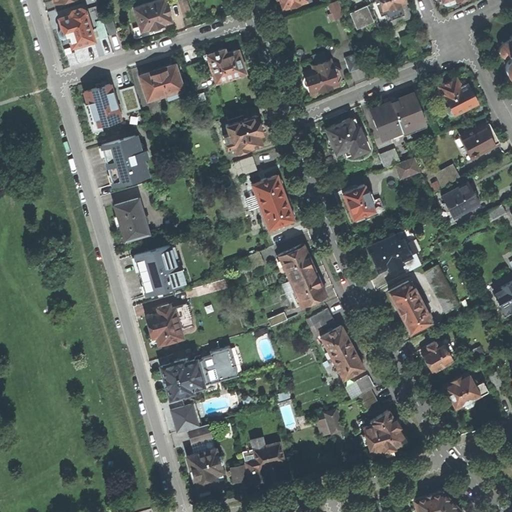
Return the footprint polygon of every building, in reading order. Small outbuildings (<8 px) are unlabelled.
[(148,28),(149,30),(164,25),(163,23),(171,21),(168,13),(170,13),(168,5),(166,5),(163,0),(157,0),(133,8),(140,31),(148,28)] [(185,0),(178,0),(182,12),(188,10),(185,0)] [(278,0),(282,9),(309,0),(278,0)] [(405,3),(406,2),(405,0),(378,0),(378,1),(366,5),(373,21),(379,19),(381,24),(388,21),(391,23),(395,22),(395,18),(401,16),(404,19),(409,17),(409,13),(405,3)] [(332,13),(328,14),(331,21),(342,16),(336,1),(328,4),(332,13)] [(373,21),(366,5),(349,12),(355,28),(373,21)] [(93,40),(90,29),(97,27),(96,22),(89,24),(84,10),(80,7),(72,11),(70,9),(69,11),(71,12),(69,15),(58,18),(61,28),(60,29),(59,30),(58,32),(58,34),(59,35),(60,36),(62,37),(60,39),(64,53),(73,50),(72,47),(93,40)] [(111,17),(104,19),(109,35),(117,32),(111,17)] [(102,20),(96,22),(97,27),(100,38),(107,35),(102,20)] [(511,24),(511,31),(511,33),(511,35),(511,36),(509,37),(510,39),(504,43),(502,41),(500,43),(501,45),(500,47),(498,49),(498,51),(499,53),(500,55),(502,57),(504,57),(506,57),(507,57),(509,56),(510,58),(508,60),(506,62),(505,65),(505,68),(505,71),(506,74),(507,76),(509,78),(511,79),(511,24)] [(404,45),(407,51),(419,46),(417,40),(404,45)] [(419,46),(407,51),(409,58),(422,53),(419,46)] [(240,56),(238,49),(226,53),(224,48),(206,54),(215,82),(225,79),(226,81),(235,78),(234,76),(245,72),(243,65),(241,66),(238,57),(240,56)] [(358,53),(344,58),(349,72),(363,67),(358,53)] [(307,88),(308,92),(310,92),(310,93),(338,85),(337,82),(341,76),(338,69),(332,65),(330,58),(312,64),(313,68),(304,71),(304,72),(302,73),(304,78),(303,79),(302,81),(302,83),(303,85),(304,86),(305,87),(307,88)] [(200,62),(185,67),(190,81),(205,76),(200,62)] [(139,80),(141,82),(147,100),(182,88),(176,70),(177,69),(176,66),(172,64),(169,65),(169,66),(145,73),(143,73),(140,74),(138,77),(139,80)] [(452,115),(454,115),(477,103),(468,84),(461,88),(460,85),(461,85),(460,84),(459,84),(455,78),(439,87),(448,105),(447,107),(446,108),(446,110),(446,112),(448,114),(449,115),(452,115)] [(109,84),(84,91),(88,103),(89,102),(95,124),(94,124),(94,125),(119,118),(109,84)] [(133,85),(119,89),(126,112),(139,108),(135,94),(133,85)] [(412,92),(390,101),(401,131),(402,132),(425,123),(412,92)] [(390,101),(369,109),(373,119),(372,119),(376,129),(380,139),(401,131),(390,101)] [(228,133),(222,135),(227,149),(232,147),(234,153),(249,148),(261,144),(258,135),(262,134),(256,115),(242,119),(241,116),(227,120),(228,123),(225,124),(228,133)] [(349,117),(325,127),(329,136),(327,138),(327,140),(327,141),(328,142),(328,143),(330,144),(332,144),(335,152),(348,147),(351,155),(367,149),(354,117),(350,119),(349,117)] [(487,122),(460,136),(464,144),(463,144),(466,149),(467,148),(471,158),(498,143),(487,122)] [(134,135),(101,145),(113,185),(147,175),(141,158),(148,156),(145,150),(140,151),(134,135)] [(379,154),(384,168),(400,162),(394,148),(379,154)] [(252,156),(227,164),(229,171),(255,163),(252,156)] [(413,159),(396,165),(400,177),(418,171),(413,159)] [(229,171),(232,178),(257,170),(255,163),(229,171)] [(452,163),(434,173),(438,181),(456,171),(452,163)] [(456,171),(438,181),(442,189),(460,179),(456,171)] [(277,177),(276,174),(251,183),(260,206),(284,197),(280,185),(282,184),(281,179),(279,176),(277,177)] [(467,182),(441,196),(452,217),(479,202),(467,182)] [(364,218),(363,215),(377,209),(370,192),(367,193),(364,184),(342,193),(352,219),(354,218),(356,222),(364,218)] [(117,216),(114,217),(116,226),(120,225),(124,240),(148,232),(137,197),(114,205),(117,216)] [(288,208),(284,197),(260,206),(268,228),(293,219),(292,216),(294,216),(293,211),(291,208),(288,208)] [(501,204),(485,213),(490,222),(506,213),(501,204)] [(404,244),(412,240),(417,237),(413,228),(409,230),(408,227),(398,231),(404,244)] [(388,269),(401,262),(400,260),(415,252),(418,251),(412,240),(404,244),(398,231),(367,247),(378,270),(387,266),(388,269)] [(169,244),(133,255),(145,295),(181,284),(169,244)] [(303,244),(278,255),(289,280),(314,269),(303,244)] [(259,251),(245,257),(247,263),(262,257),(259,251)] [(400,260),(401,262),(406,273),(421,266),(415,252),(400,260)] [(262,257),(247,263),(250,270),(265,264),(262,257)] [(437,265),(424,273),(445,314),(459,307),(437,265)] [(314,269),(289,280),(301,306),(326,295),(314,269)] [(500,288),(493,292),(503,310),(509,306),(511,308),(511,307),(511,281),(511,280),(500,287),(500,288)] [(388,291),(410,332),(430,321),(427,316),(429,314),(414,286),(411,287),(408,281),(388,291)] [(151,335),(147,336),(150,346),(181,336),(173,308),(170,309),(169,304),(151,309),(153,314),(150,315),(148,314),(146,315),(144,317),(146,320),(147,320),(151,335)] [(327,308),(308,318),(312,325),(318,321),(331,314),(327,308)] [(284,312),(267,319),(270,326),(287,319),(284,312)] [(334,321),(331,314),(318,321),(321,328),(334,321)] [(341,325),(320,336),(331,358),(352,346),(341,325)] [(427,349),(421,353),(432,372),(453,360),(442,341),(436,344),(434,340),(425,345),(427,349)] [(210,355),(201,358),(201,359),(195,360),(195,359),(188,361),(187,358),(159,366),(169,398),(192,391),(191,388),(237,374),(228,346),(209,352),(210,355)] [(352,346),(331,358),(343,379),(364,368),(352,346)] [(495,372),(488,375),(495,388),(502,384),(495,372)] [(453,383),(444,388),(455,408),(462,404),(463,406),(467,407),(472,404),(473,401),(472,399),(488,391),(482,381),(474,385),(469,375),(465,377),(463,373),(451,380),(453,383)] [(366,374),(355,380),(362,393),(373,386),(366,374)] [(371,389),(358,396),(368,416),(381,409),(371,389)] [(176,432),(186,429),(201,425),(194,403),(170,410),(176,432)] [(335,409),(324,413),(331,433),(342,430),(335,409)] [(394,419),(387,409),(369,421),(372,424),(362,427),(364,434),(361,435),(364,442),(367,442),(370,453),(381,450),(381,451),(383,450),(384,453),(393,451),(392,448),(394,447),(394,446),(403,443),(404,442),(405,440),(405,438),(405,436),(399,426),(394,418),(394,419)] [(329,434),(324,418),(315,421),(320,437),(329,434)] [(186,429),(191,444),(207,439),(212,438),(208,423),(201,425),(186,429)] [(262,437),(250,440),(253,450),(257,469),(284,462),(279,442),(264,445),(262,437)] [(214,447),(212,448),(210,441),(208,441),(207,439),(191,444),(193,454),(186,456),(190,469),(190,471),(190,474),(192,477),(196,490),(197,489),(199,495),(209,492),(207,487),(217,484),(215,477),(222,475),(219,463),(221,462),(222,461),(222,459),(222,458),(221,456),(219,456),(217,456),(214,447)] [(260,481),(257,469),(253,450),(242,452),(249,484),(260,481)] [(243,464),(229,467),(232,483),(247,480),(243,464)] [(413,499),(416,511),(461,511),(444,493),(443,492),(438,490),(437,492),(413,499)]
